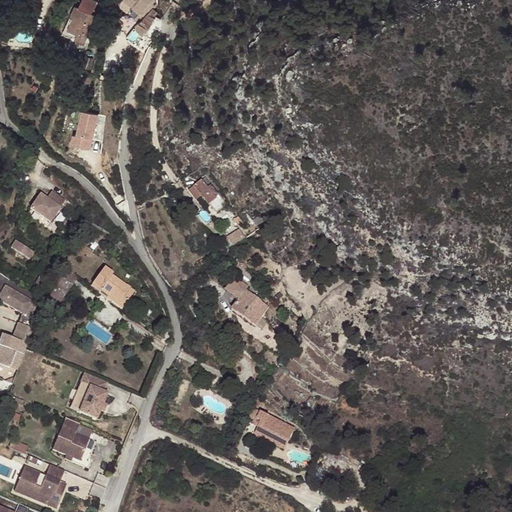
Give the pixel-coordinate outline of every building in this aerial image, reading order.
[(79,0),(77,8),(81,10),(91,12),(94,0),(79,0)] [(137,32),(144,36),(150,40),(152,39),(158,28),(156,26),(159,21),(154,18),(156,10),(153,7),(155,4),(154,0),(138,0),(137,2),(134,0),(120,0),(121,0),(120,3),(120,5),(127,12),(128,12),(133,7),(139,13),(133,20),(137,23),(136,26),(136,30),(137,32)] [(72,14),(92,23),(96,14),(91,12),(81,10),(77,8),(75,8),(72,14)] [(64,31),(72,35),(77,37),(76,40),(83,43),(87,34),(92,23),(72,14),(64,31)] [(92,23),(87,34),(91,36),(96,24),(92,23)] [(69,73),(84,77),(85,72),(70,68),(69,73)] [(83,145),(90,149),(100,127),(85,120),(70,152),(78,156),(83,145)] [(214,207),(221,201),(203,179),(190,190),(204,208),(210,203),(214,207)] [(65,200),(51,191),(47,198),(40,194),(30,209),(51,222),(65,200)] [(240,225),(244,221),(240,215),(235,219),(240,225)] [(5,244),(28,259),(33,252),(10,237),(5,244)] [(110,275),(111,273),(102,267),(90,285),(98,290),(96,292),(97,293),(98,293),(110,275)] [(76,277),(65,269),(55,283),(57,285),(52,291),(48,300),(55,305),(76,277)] [(110,275),(98,293),(100,294),(103,290),(108,294),(105,298),(118,307),(123,299),(119,296),(125,286),(110,275)] [(9,279),(0,293),(0,300),(32,319),(37,296),(9,279)] [(130,290),(125,286),(119,296),(123,299),(130,290)] [(255,324),(267,305),(243,289),(231,309),(255,324)] [(11,366),(23,370),(35,326),(20,322),(16,335),(5,332),(0,350),(0,370),(9,373),(11,366)] [(80,372),(76,381),(83,384),(87,375),(80,372)] [(83,384),(86,385),(75,411),(93,418),(97,409),(99,402),(103,392),(100,391),(103,381),(87,375),(83,384)] [(280,449),(289,430),(277,424),(278,421),(262,414),(256,424),(253,423),(248,434),(280,449)] [(75,423),(61,417),(49,448),(63,454),(69,456),(77,460),(86,437),(72,432),(75,423)] [(75,423),(72,432),(86,437),(89,428),(75,423)] [(210,432),(208,439),(214,442),(217,435),(210,432)] [(17,472),(12,483),(44,496),(42,503),(51,506),(59,488),(52,486),(54,480),(59,468),(45,463),(38,480),(17,472)] [(52,486),(59,488),(61,483),(54,480),(52,486)] [(12,483),(10,490),(42,503),(44,496),(12,483)]
